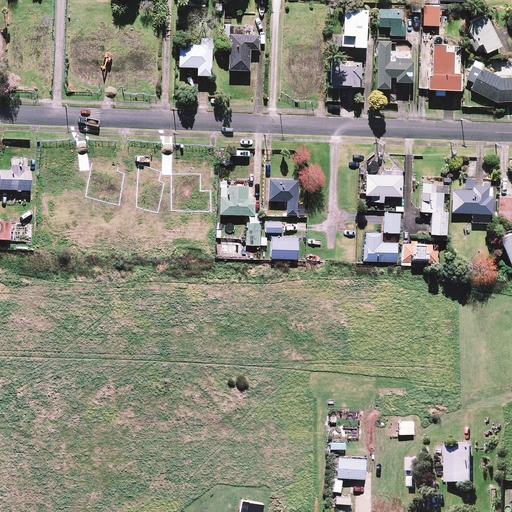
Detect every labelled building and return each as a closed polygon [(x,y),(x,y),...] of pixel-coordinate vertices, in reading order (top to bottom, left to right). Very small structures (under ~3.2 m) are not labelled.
[(327,3),(319,2),(318,14),(326,15),(327,3)] [(439,8),(423,7),(422,25),(438,27),(439,8)] [(333,47),(341,47),(370,49),(370,38),(365,37),(365,11),(343,10),(342,37),(333,36),(333,47)] [(400,10),(378,10),(378,27),(390,27),(390,36),(405,36),(405,27),(400,26),(400,10)] [(477,50),(479,54),(484,52),(484,53),(498,46),(483,15),(465,24),(472,39),(469,40),(474,51),(477,50)] [(43,33),(12,31),(11,52),(29,53),(29,61),(42,61),(43,33)] [(258,37),(230,35),(228,70),(248,71),(249,50),(257,50),(258,37)] [(196,76),(210,76),(211,49),(213,49),(214,40),(200,39),(200,46),(179,45),(178,67),(197,68),(196,76)] [(106,42),(72,41),(71,63),(105,64),(106,42)] [(412,83),(412,60),(395,59),(395,62),(389,62),(389,42),(377,41),(376,89),(388,89),(388,77),(395,77),(395,83),(412,83)] [(459,75),(452,74),(454,52),(444,52),(444,46),(432,45),(430,73),(428,73),(427,90),(436,90),(435,96),(444,97),(444,90),(458,91),(459,75)] [(152,74),(153,51),(119,49),(118,72),(152,74)] [(319,50),(290,49),(290,71),(319,72),(319,50)] [(360,63),(332,62),(331,89),(341,89),(341,86),(360,86),(360,63)] [(511,78),(500,78),(471,66),(466,78),(473,83),(470,90),(494,102),(511,101),(511,78)] [(0,189),(28,192),(29,172),(22,172),(23,166),(11,165),(10,172),(0,171),(0,189)] [(74,188),(75,167),(41,166),(41,194),(57,195),(57,188),(74,188)] [(115,177),(93,172),(86,201),(114,208),(117,191),(112,190),(115,177)] [(401,196),(402,175),(366,173),(365,194),(371,195),(371,201),(381,202),(385,195),(401,196)] [(159,179),(141,175),(133,207),(156,212),(162,189),(157,188),(159,179)] [(200,176),(179,175),(178,208),(207,209),(207,194),(199,194),(200,176)] [(298,180),(269,178),(268,200),(287,201),(286,214),(296,214),(298,180)] [(491,213),(492,181),(485,180),(485,186),(472,185),(472,190),(452,189),(451,212),(471,212),(471,222),(489,222),(489,213),(491,213)] [(434,183),(422,183),(420,211),(430,211),(429,232),(445,234),(446,211),(441,210),(443,192),(434,192),(434,183)] [(247,198),(247,186),(225,185),(224,213),(253,215),(254,198),(247,198)] [(511,219),(511,197),(498,197),(497,219),(511,219)] [(400,213),(384,212),(383,231),(398,232),(400,213)] [(122,216),(113,215),(112,230),(121,230),(122,216)] [(32,223),(14,222),(13,237),(31,239),(32,223)] [(246,244),(266,245),(266,238),(259,238),(260,223),(247,222),(246,244)] [(280,232),(281,222),(265,222),(265,232),(280,232)] [(511,229),(498,235),(510,264),(511,262),(511,229)] [(380,242),(380,233),(365,232),(363,260),(396,262),(397,243),(380,242)] [(297,258),(297,237),(271,236),(271,257),(297,258)] [(426,259),(427,244),(414,244),(414,259),(426,259)] [(473,445),(448,444),(446,481),(471,483),(473,445)] [(417,458),(408,458),(408,471),(417,471),(417,458)]
